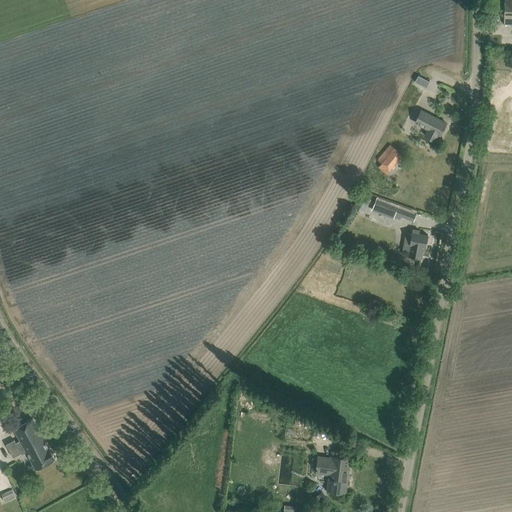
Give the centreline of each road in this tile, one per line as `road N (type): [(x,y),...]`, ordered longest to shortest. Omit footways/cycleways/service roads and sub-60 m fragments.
road 1 (unclassified): [(400,511),(471,142),(476,0)]
road 2 (unclassified): [(130,511),(0,329)]
